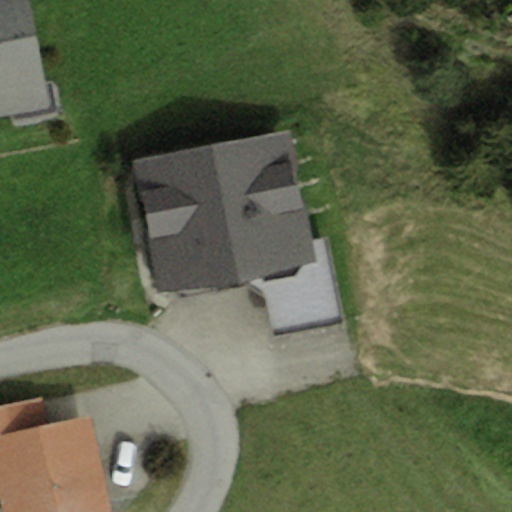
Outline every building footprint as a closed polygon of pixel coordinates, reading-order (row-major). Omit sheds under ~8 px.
[(30,0),(0,0),(0,116),(51,107),(30,0)] [(289,131),(132,160),(157,293),(243,277),(314,264),(309,240),(289,131)] [(328,235),(309,240),(314,264),(243,277),(263,292),(274,336),(343,322),(328,235)] [(0,439),(45,430),(38,400),(0,408),(0,439)] [(108,511),(89,420),(45,430),(0,439),(0,504),(1,511),(108,511)]
